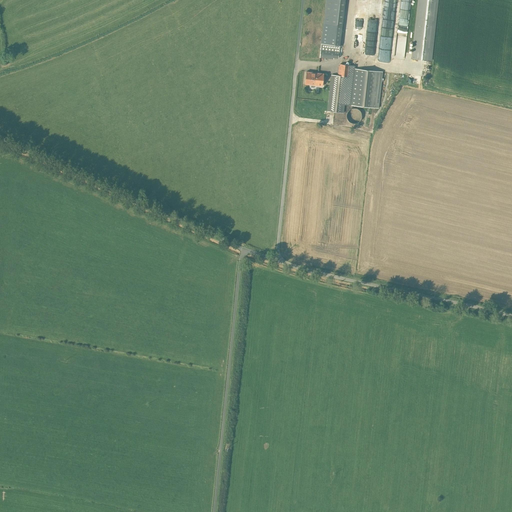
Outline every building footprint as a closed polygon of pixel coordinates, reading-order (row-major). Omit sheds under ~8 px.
[(344,0),(325,0),(323,24),(342,26),(344,0)] [(410,0),(399,0),(394,56),(405,58),(410,0)] [(437,0),(418,0),(412,58),(431,60),(437,0)] [(342,26),(323,24),(321,44),(340,46),(342,26)] [(384,35),(367,59),(372,63),(390,39),(384,35)] [(390,43),(376,63),(385,62),(394,50),(390,43)] [(335,48),(321,47),(319,58),(333,59),(334,58),(335,48)] [(343,113),(344,105),(350,105),(378,108),(382,72),(354,69),(354,72),(349,72),(350,65),(340,64),(340,66),(339,66),(338,76),(331,75),(327,111),(343,113)] [(316,73),(306,72),(305,84),(315,85),(322,86),(323,74),(316,73)] [(361,119),(361,116),(361,113),(359,110),(357,109),(354,108),(351,109),(348,111),(347,113),(346,116),(347,119),(349,121),(351,123),(354,123),(357,123),(359,121),(361,119)]
